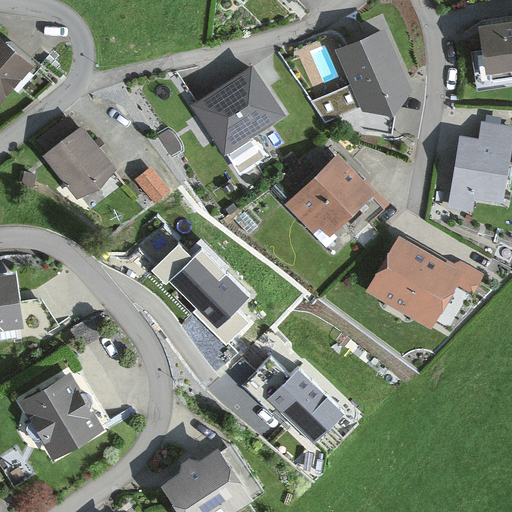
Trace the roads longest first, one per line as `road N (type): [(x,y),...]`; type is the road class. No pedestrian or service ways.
road 1 (residential): [(0,244),(45,243),(78,263),(146,349),(158,417),(148,447),(129,474),(72,511)]
road 2 (residential): [(0,3),(61,20),(79,39),(81,57),(77,84),(0,152)]
road 3 (residential): [(417,204),(436,61),(424,0)]
road 4 (residential): [(355,0),(324,18),(176,61)]
